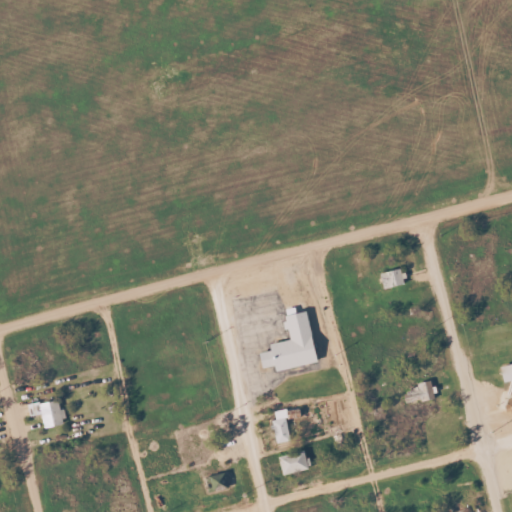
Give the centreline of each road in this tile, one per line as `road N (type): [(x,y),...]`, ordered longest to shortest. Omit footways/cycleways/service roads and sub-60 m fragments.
road 1 (residential): [(0,330),(511,196)]
road 2 (residential): [(497,511),(422,219)]
road 3 (residential): [(232,511),(511,440)]
road 4 (residential): [(313,248),(381,511)]
road 5 (residential): [(265,511),(214,274)]
road 6 (residential): [(102,304),(150,511)]
road 7 (residential): [(38,511),(0,359)]
